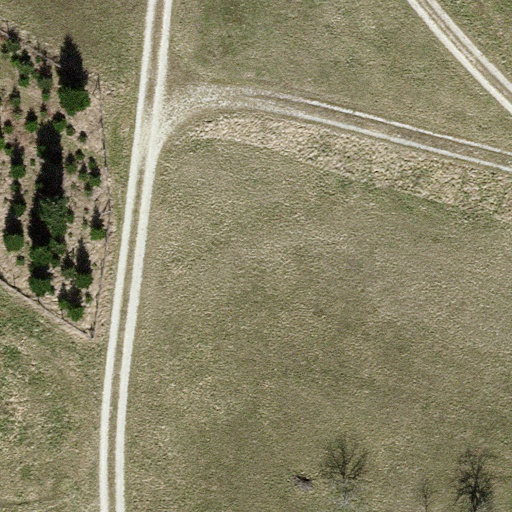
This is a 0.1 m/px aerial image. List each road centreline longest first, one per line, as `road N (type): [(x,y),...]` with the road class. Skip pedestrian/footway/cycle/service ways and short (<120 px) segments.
road 1 (track): [(117,511),(113,431),(162,0)]
road 2 (track): [(511,163),(242,94),(212,92),(150,110)]
road 3 (track): [(417,0),(511,102)]
